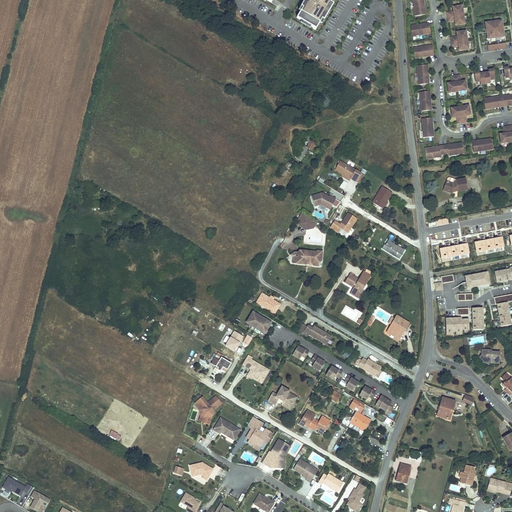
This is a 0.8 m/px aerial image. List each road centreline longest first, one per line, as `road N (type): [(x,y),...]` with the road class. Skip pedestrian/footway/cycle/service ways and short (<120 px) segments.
road 1 (tertiary): [(398,0),(429,295)]
road 2 (residential): [(408,406),(281,335)]
road 3 (residential): [(441,61),(444,132),(471,133),(511,116)]
